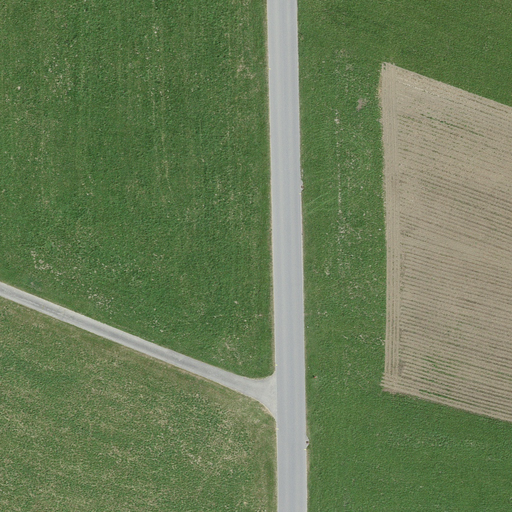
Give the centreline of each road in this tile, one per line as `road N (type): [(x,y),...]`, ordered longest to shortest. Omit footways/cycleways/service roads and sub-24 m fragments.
road 1 (tertiary): [(283,0),(293,511)]
road 2 (track): [(0,289),(289,406)]
